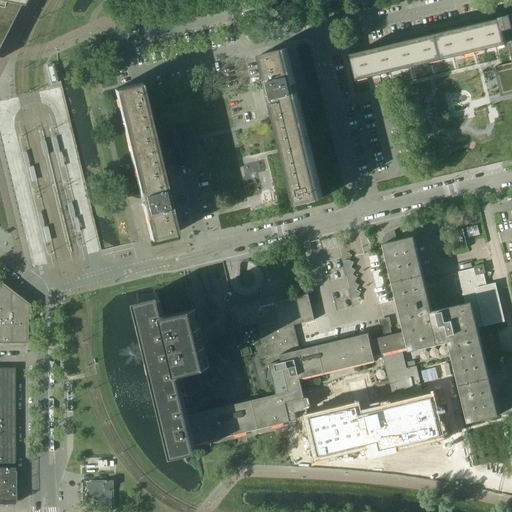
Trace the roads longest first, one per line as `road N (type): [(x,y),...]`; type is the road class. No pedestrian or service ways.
road 1 (residential): [(242,47),(235,16),(125,41),(132,72),(236,49)]
road 2 (unclassified): [(41,476),(41,287),(0,255)]
road 3 (residential): [(360,213),(318,34)]
road 4 (unclassified): [(204,249),(360,213)]
road 5 (residential): [(462,0),(318,34)]
road 6 (unclassified): [(360,213),(479,184)]
